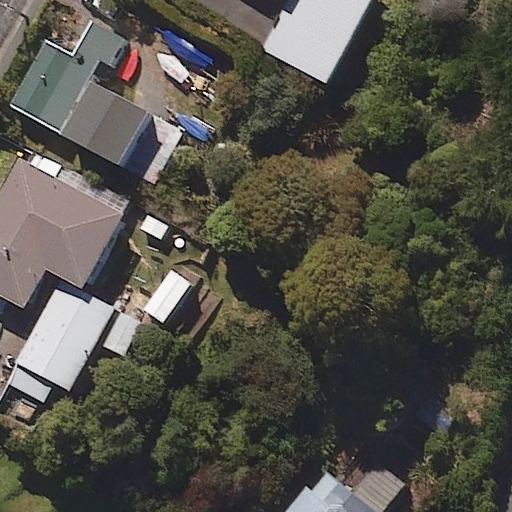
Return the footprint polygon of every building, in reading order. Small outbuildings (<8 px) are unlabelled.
[(285,0),(302,9),(274,61),(347,100),(400,0),(285,0)] [(136,49),(103,29),(82,65),(57,51),(20,113),(157,194),(189,141),(109,94),(136,49)] [(142,231),(26,166),(0,213),(0,301),(42,325),(65,285),(101,306),(142,231)] [(202,294),(179,279),(154,319),(177,334),(202,294)] [(154,333),(108,309),(97,331),(61,312),(19,394),(57,414),(64,399),(83,409),(111,354),(137,367),(154,333)] [(431,394),(410,418),(451,452),(471,428),(431,394)] [(369,511),(333,481),(306,511),(369,511)]
